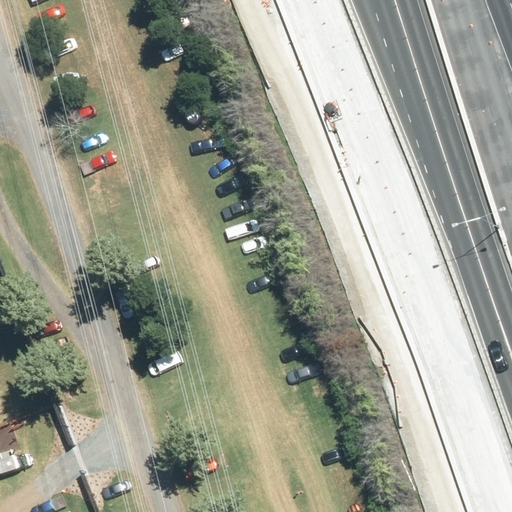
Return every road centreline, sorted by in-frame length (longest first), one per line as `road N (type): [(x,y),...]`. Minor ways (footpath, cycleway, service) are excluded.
road 1 (motorway): [(444,194),(362,0)]
road 2 (motorway): [(444,194),(386,0)]
road 3 (motorway): [(511,384),(444,194)]
